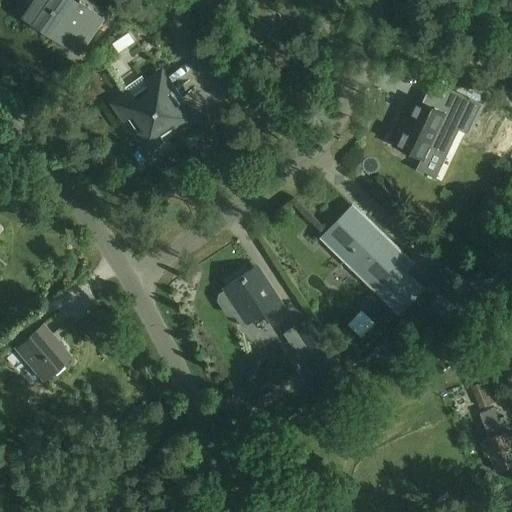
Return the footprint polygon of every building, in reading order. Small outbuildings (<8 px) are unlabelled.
[(67,0),(37,0),(24,19),(38,28),(40,25),(57,36),(66,23),(89,38),(103,18),(78,2),(76,6),(67,0)] [(123,44),(139,33),(132,23),(116,34),(123,44)] [(160,74),(116,104),(146,147),(190,118),(160,74)] [(401,125),(392,145),(424,160),(431,145),(446,152),(457,128),(466,133),(480,104),(439,85),(428,107),(420,103),(413,100),(411,105),(405,118),(406,118),(403,126),(401,125)] [(511,146),(511,126),(506,123),(491,152),(505,160),(511,146)] [(344,213),(321,237),(344,260),(348,256),(383,291),(379,294),(398,313),(421,289),(403,271),(412,263),(364,216),(356,224),(344,213)] [(233,314),(241,326),(264,311),(273,325),(288,315),(257,268),(227,288),(228,290),(220,295),(219,300),(227,313),(233,314)] [(347,374),(330,347),(327,349),(322,341),(324,340),(309,317),(294,327),(299,334),(297,335),(308,351),(310,350),(315,357),(306,363),(323,389),(347,374)] [(415,330),(406,321),(405,320),(395,331),(405,340),(415,330)] [(43,324),(15,347),(43,380),(71,357),(43,324)] [(472,387),(480,408),(499,400),(490,380),(472,387)] [(377,405),(370,394),(348,408),(356,421),(362,417),(369,429),(387,418),(378,404),(377,405)] [(491,432),(493,436),(480,441),(485,456),(488,454),(495,472),(511,465),(511,447),(506,431),(510,430),(505,416),(499,418),(495,407),(480,413),(487,434),(491,432)]
